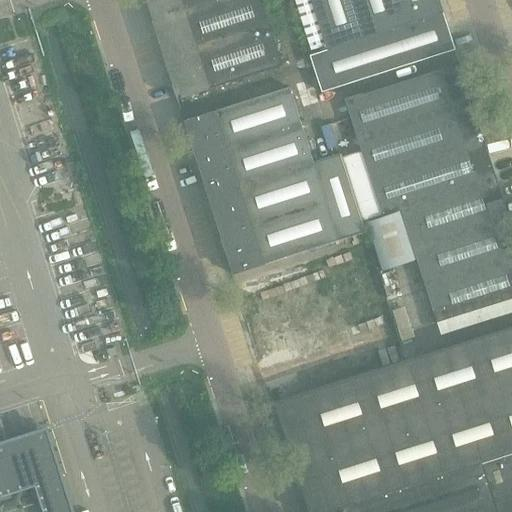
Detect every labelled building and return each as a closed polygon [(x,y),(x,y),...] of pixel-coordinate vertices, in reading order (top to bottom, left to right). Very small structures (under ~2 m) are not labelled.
[(144,0),(176,100),(282,67),(261,0),(144,0)] [(310,56),(321,94),(454,50),(443,14),(443,13),(442,13),(437,0),(294,0),(312,55),(310,56)] [(437,326),(511,301),(511,230),(508,217),(503,203),(496,180),(489,157),(484,141),(479,126),(465,82),(460,65),(459,65),(458,65),(345,101),(359,145),(382,217),(401,211),(416,260),(437,326)] [(362,224),(341,157),(314,165),(289,88),(183,122),(232,275),(364,233),(361,224),(362,224)] [(341,157),(362,224),(366,223),(382,217),(359,145),(341,151),(342,156),(341,157)] [(382,217),(366,223),(382,271),(416,260),(401,211),(382,217)] [(368,241),(235,283),(273,403),(406,362),(406,361),(368,241)] [(327,511),(481,463),(511,453),(511,328),(406,361),(406,362),(273,404),(307,511),(327,511)] [(0,511),(72,511),(61,476),(46,429),(6,441),(5,436),(0,421),(0,511)]
